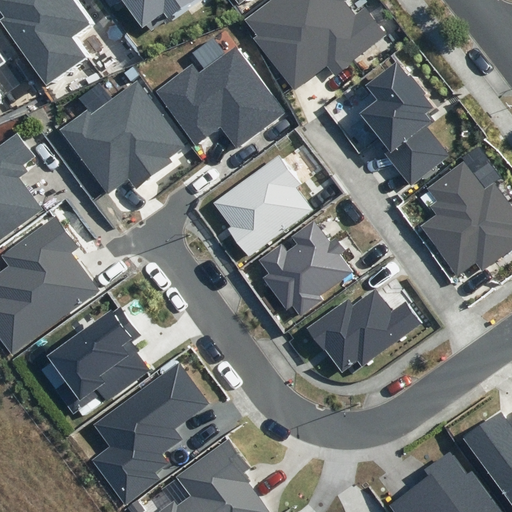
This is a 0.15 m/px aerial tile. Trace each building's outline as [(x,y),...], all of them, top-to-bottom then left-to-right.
[(0,20),(46,83),(83,56),(70,38),(90,23),(73,0),(0,0),(0,10),(4,17),(0,20)] [(106,0),(111,8),(121,1),(142,32),(164,17),(166,21),(197,0),(106,0)] [(348,0),(269,0),(245,19),(258,36),(254,39),(295,90),(327,65),(335,74),(386,34),(365,7),(355,15),(345,2),(348,0)] [(199,73),(193,64),(156,91),(196,144),(220,127),(237,149),(287,112),(236,45),(199,73)] [(409,77),(396,61),(365,86),(376,100),(359,114),(389,151),(385,154),(411,187),(450,156),(427,127),(434,122),(429,116),(437,109),(411,75),(409,77)] [(186,146),(137,81),(92,115),(87,109),(60,129),(108,193),(128,178),(136,188),(172,161),(170,158),(186,146)] [(0,240),(48,203),(25,173),(33,166),(29,160),(39,152),(21,129),(2,144),(0,140),(0,240)] [(301,183),(280,154),(213,203),(231,227),(228,229),(249,258),(313,211),(295,187),(301,183)] [(485,190),(464,162),(428,189),(437,201),(429,206),(435,214),(419,226),(458,276),(475,263),(482,272),(511,249),(511,208),(493,184),(485,190)] [(0,326),(17,349),(105,284),(77,247),(85,241),(62,210),(7,250),(14,260),(0,270),(0,326)] [(300,315),(322,299),(320,296),(352,272),(339,255),(346,250),(336,237),(331,241),(314,218),(290,236),(297,245),(287,252),(282,244),(259,261),(269,274),(264,278),(287,309),(292,305),(300,315)] [(361,366),(421,322),(406,302),(393,312),(375,288),(354,304),(349,297),(308,327),(342,373),(358,361),(361,366)] [(142,336),(120,306),(112,311),(111,310),(48,356),(67,382),(57,390),(74,412),(101,392),(107,401),(149,370),(136,353),(139,350),(133,342),(142,336)] [(210,403),(179,361),(94,424),(111,446),(92,460),(124,504),(158,479),(155,474),(169,463),(163,455),(184,440),(175,428),(210,403)] [(464,437),(511,502),(511,425),(501,411),(464,437)] [(252,468),(230,438),(176,477),(190,496),(177,505),(174,502),(159,511),(270,511),(249,483),(251,481),(245,473),(252,468)] [(424,470),(428,475),(386,505),(391,511),(500,511),(472,471),(467,475),(450,452),(424,470)]
